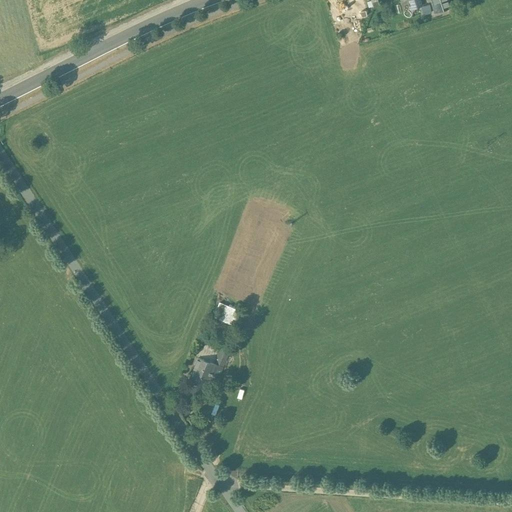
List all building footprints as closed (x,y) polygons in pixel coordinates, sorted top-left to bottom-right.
[(354,0),(355,2),(356,2),(358,9),(360,17),(367,15),(362,0),(354,0)] [(411,9),(408,0),(400,0),(404,11),(411,9)] [(449,0),(433,0),(437,10),(452,5),(449,0)] [(430,5),(423,6),(424,13),(431,12),(430,5)] [(219,318),(226,304),(220,301),(213,316),(219,318)] [(226,304),(219,318),(231,323),(233,318),(237,309),(226,304)] [(238,320),(242,311),(237,309),(233,318),(238,320)] [(228,336),(220,332),(217,340),(225,343),(228,336)] [(212,352),(202,348),(199,356),(217,364),(225,343),(217,340),(212,352)] [(225,343),(217,364),(221,365),(230,345),(225,343)] [(217,364),(199,356),(186,387),(204,394),(212,375),(217,364)] [(221,365),(217,364),(212,375),(218,377),(222,366),(221,365)] [(212,375),(204,394),(211,397),(219,378),(218,377),(212,375)]
